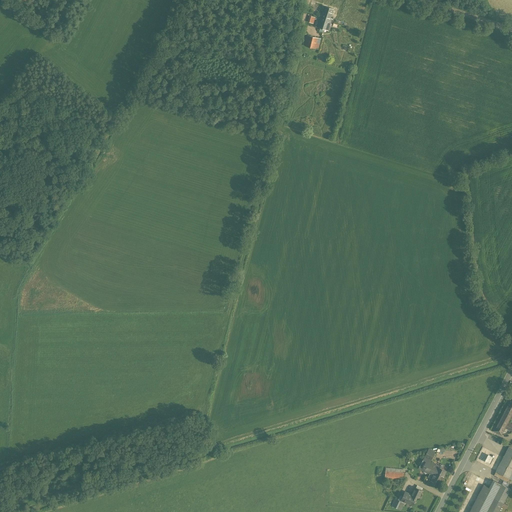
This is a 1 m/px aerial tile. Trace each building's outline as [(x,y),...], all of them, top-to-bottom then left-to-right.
[(321,15),(320,18),(331,21),(332,19),(330,18),(333,9),(325,7),(322,16),(321,15)] [(331,21),(320,18),(317,27),(328,30),(331,21)] [(307,35),(306,40),(319,44),(321,39),(307,35)] [(306,40),(305,46),(318,49),(319,44),(306,40)] [(511,414),(504,410),(501,415),(509,419),(510,417),(511,414)] [(509,419),(501,415),(499,420),(506,424),(508,422),(509,419)] [(506,424),(499,420),(496,426),(504,430),(505,427),(506,424)] [(504,430),(496,426),(493,430),(501,434),(504,430)] [(511,447),(508,446),(495,471),(496,471),(494,475),(503,479),(501,484),(504,486),(510,489),(511,485),(511,447)] [(429,449),(424,457),(430,460),(435,452),(429,449)] [(493,457),(488,455),(485,461),(490,463),(493,457)] [(436,465),(429,462),(430,460),(424,457),(423,459),(425,460),(422,465),(420,464),(418,467),(429,473),(427,478),(426,477),(426,478),(427,479),(426,480),(438,486),(446,470),(436,465)] [(403,469),(385,468),(385,477),(404,479),(404,473),(403,472),(403,469)] [(489,487),(484,485),(469,511),(497,511),(510,489),(504,486),(501,484),(493,480),(489,487)] [(415,487),(411,495),(416,497),(418,499),(422,491),(415,487)] [(411,495),(405,492),(401,500),(412,505),(416,497),(411,495)]
